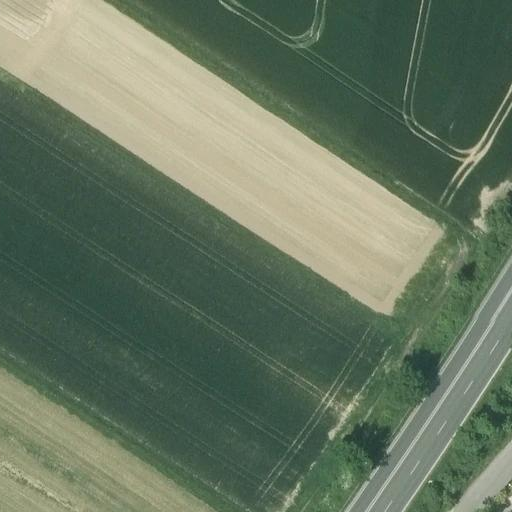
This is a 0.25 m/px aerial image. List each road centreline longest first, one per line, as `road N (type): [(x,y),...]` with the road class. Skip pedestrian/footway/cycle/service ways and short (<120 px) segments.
road 1 (track): [(295,511),(482,245),(106,0)]
road 2 (trunk): [(511,304),(373,511)]
